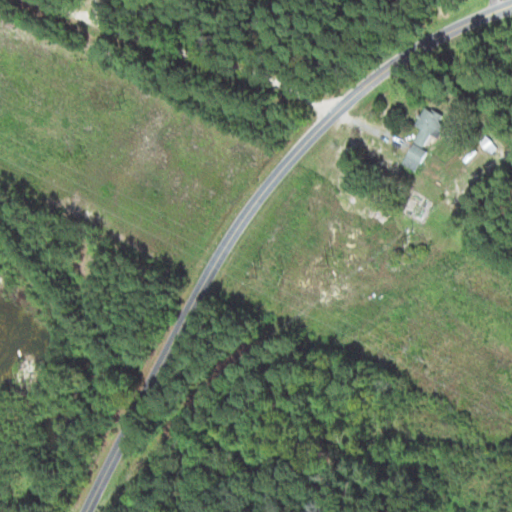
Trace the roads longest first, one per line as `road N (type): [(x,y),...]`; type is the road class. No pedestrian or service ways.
road 1 (residential): [(85,511),(206,278),(270,182),(385,64),(511,9)]
road 2 (residential): [(88,18),(339,110)]
